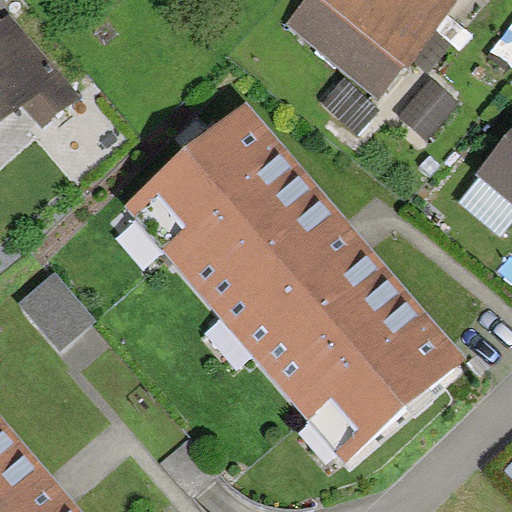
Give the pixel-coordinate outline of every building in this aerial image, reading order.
[(377,100),(402,71),(315,0),(308,0),(288,23),(377,100)] [(470,0),(315,0),(402,71),(408,76),(470,0)] [(3,23),(0,19),(0,131),(25,111),(43,133),(82,101),(12,16),(3,23)] [(460,106),(432,82),(401,118),(429,142),(460,106)] [(354,235),(248,112),(126,215),(348,473),(470,369),(354,235)] [(511,137),(477,180),(511,209),(511,137)] [(59,354),(96,324),(57,278),(20,308),(59,354)] [(77,511),(57,488),(0,421),(0,511),(77,511)] [(191,441),(162,465),(191,499),(220,474),(191,441)]
